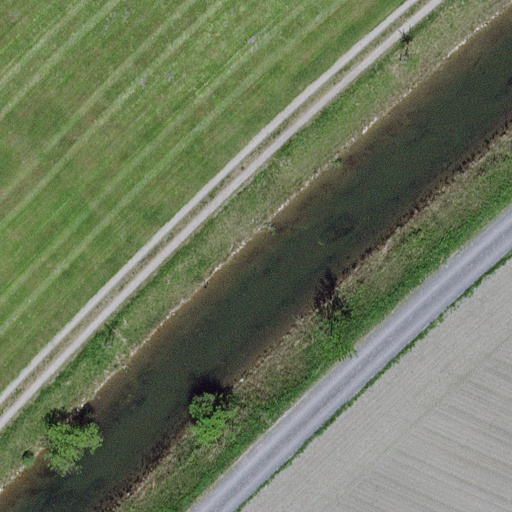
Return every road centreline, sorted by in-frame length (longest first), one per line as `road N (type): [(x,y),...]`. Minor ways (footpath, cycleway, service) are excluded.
road 1 (track): [(0,427),(182,232),(436,0)]
road 2 (track): [(511,230),(220,511)]
